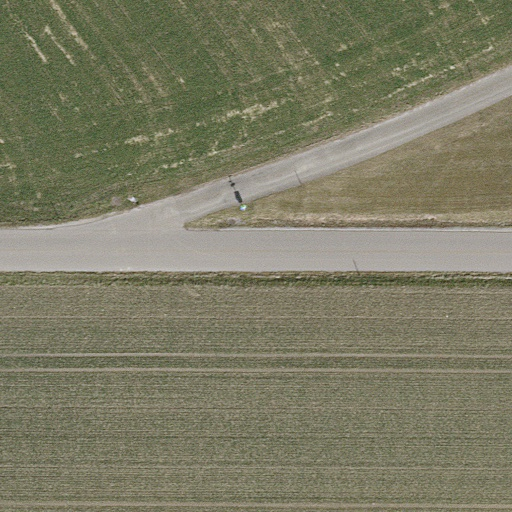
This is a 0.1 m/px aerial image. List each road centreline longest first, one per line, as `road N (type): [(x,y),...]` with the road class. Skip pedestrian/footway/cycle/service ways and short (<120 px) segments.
road 1 (tertiary): [(0,246),(511,252)]
road 2 (track): [(511,78),(363,147),(87,246)]
